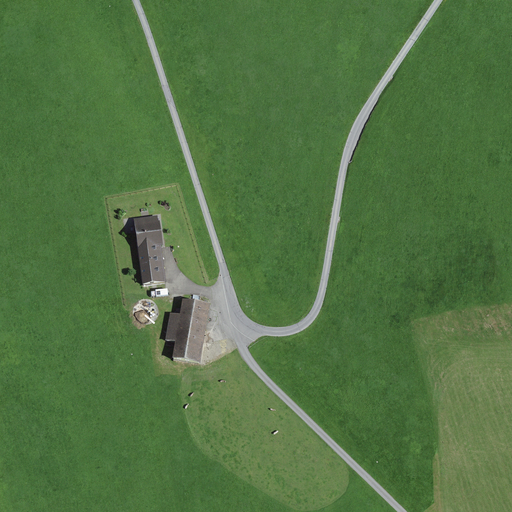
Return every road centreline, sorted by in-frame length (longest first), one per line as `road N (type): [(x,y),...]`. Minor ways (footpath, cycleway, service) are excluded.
road 1 (unclassified): [(439,0),(353,138),(319,304),(307,323),(288,331),(250,326),(239,315),(136,0)]
road 2 (track): [(239,315),(246,355),(402,511)]
